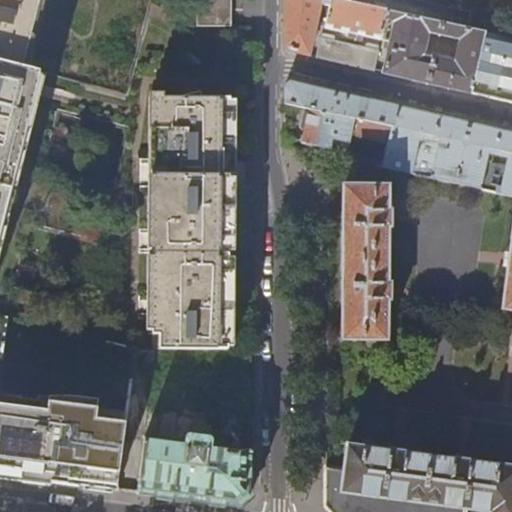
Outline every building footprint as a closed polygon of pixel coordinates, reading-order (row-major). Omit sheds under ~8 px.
[(0,0),(0,62),(24,69),(41,0),(0,0)] [(196,0),(196,27),(230,27),(230,0),(196,0)] [(329,7),(331,0),(285,0),(285,4),(285,48),(290,52),(297,54),(309,57),(320,5),(329,7)] [(401,78),(447,88),(470,94),(485,33),(350,3),(335,0),(331,0),(329,7),(325,27),(380,39),(385,18),(394,22),(382,74),(401,78)] [(361,69),(374,72),(378,50),(377,45),(366,42),(364,47),(335,40),(334,35),(322,33),(319,37),(315,58),(323,60),(361,69)] [(511,39),(485,33),(470,94),(496,99),(511,103),(511,39)] [(0,229),(39,73),(24,69),(0,62),(0,229)] [(284,103),(308,108),(390,126),(390,128),(393,128),(398,108),(362,99),(290,83),(285,87),(285,95),(284,103)] [(150,349),(221,349),(227,349),(228,299),(228,194),(229,121),(229,101),(154,98),(150,349)] [(387,144),(390,128),(390,126),(308,108),(307,113),(303,113),(301,121),(300,127),(304,130),(301,144),(345,154),(348,135),(387,144)] [(398,108),(393,128),(390,128),(387,144),(382,167),(511,196),(511,133),(505,132),(481,127),(456,121),(429,115),(398,108)] [(369,342),(369,350),(396,350),(396,314),(388,314),(388,300),(391,300),(391,285),(388,285),(389,228),(392,228),(392,213),(389,213),(389,187),(342,186),(342,210),(342,289),(341,342),(369,342)] [(511,238),(510,254),(508,254),(506,268),(508,268),(503,310),(511,311),(511,333),(509,354),(511,354),(511,238)] [(78,486),(116,491),(126,413),(0,396),(0,475),(18,478),(78,486)] [(251,473),(251,452),(215,447),(216,440),(215,438),(213,436),(211,435),(191,433),(187,433),(184,436),(183,443),(145,438),(137,494),(187,500),(239,507),(251,497),(251,473)] [(463,511),(464,507),(489,511),(511,511),(511,465),(495,463),(495,461),(481,459),(481,461),(430,455),(430,452),(417,450),(416,453),(352,445),(349,468),(326,468),(325,507),(330,511),(463,511)]
